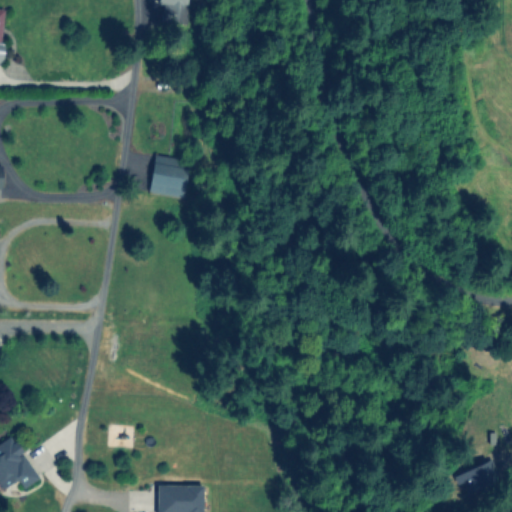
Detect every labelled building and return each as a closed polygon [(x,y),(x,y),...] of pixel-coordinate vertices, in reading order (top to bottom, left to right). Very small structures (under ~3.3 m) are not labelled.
[(187,0),(157,0),(157,23),(187,23),(187,0)] [(146,191),(182,197),(188,162),(151,156),(146,191)] [(21,488),(36,478),(10,436),(0,441),(0,488),(15,479),(21,488)] [(496,480),(486,459),(451,475),(461,496),(496,480)] [(199,511),(200,484),(155,484),(154,511),(199,511)]
